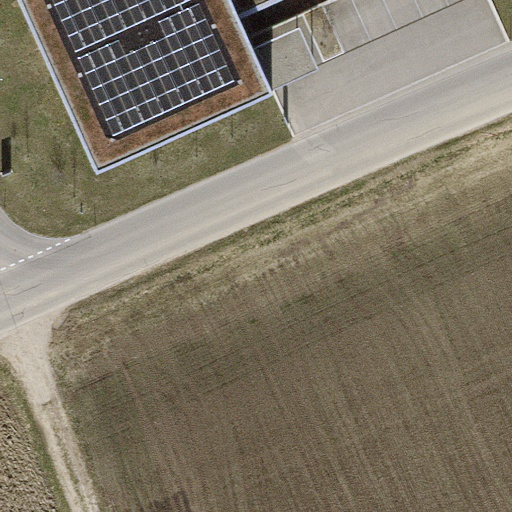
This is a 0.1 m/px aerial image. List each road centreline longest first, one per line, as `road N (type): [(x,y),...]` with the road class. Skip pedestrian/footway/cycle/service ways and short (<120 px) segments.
road 1 (tertiary): [(0,303),(511,83)]
road 2 (track): [(88,511),(0,294)]
